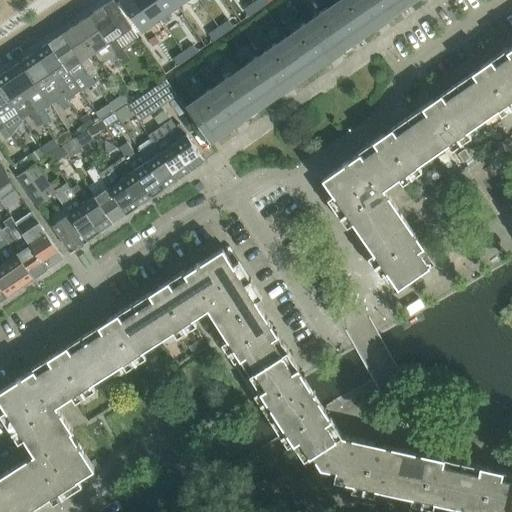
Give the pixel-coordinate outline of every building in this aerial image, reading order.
[(111,0),(90,15),(115,52),(116,52),(120,58),(123,63),(129,59),(121,48),(137,37),(113,0),(111,0)] [(147,0),(121,0),(142,30),(160,18),(147,0)] [(173,0),(147,0),(160,18),(178,6),(173,0)] [(266,0),(256,0),(253,2),(258,9),(268,2),(266,0)] [(383,18),(402,5),(398,0),(341,0),(332,6),(354,38),(375,24),(376,27),(385,20),(383,18)] [(253,2),(243,9),(248,16),(258,9),(253,2)] [(335,51),(354,38),(332,6),(285,39),(307,71),(327,57),(328,60),(329,60),(338,53),(335,51)] [(90,15),(76,24),(97,55),(98,55),(104,63),(110,59),(113,63),(120,58),(116,52),(115,52),(90,15)] [(228,20),(218,27),(222,33),(232,27),(228,20)] [(92,59),(97,55),(76,24),(63,33),(91,75),(99,70),(92,59)] [(218,27),(208,34),(212,40),(222,33),(218,27)] [(251,28),(245,32),(249,38),(255,34),(251,28)] [(63,33),(49,42),(67,69),(82,90),(82,91),(96,83),(91,75),(63,33)] [(288,84),(307,71),(285,39),(237,72),(259,104),(280,89),(281,93),(291,86),(288,84)] [(82,90),(67,69),(49,42),(36,51),(65,95),(68,100),(82,90)] [(192,44),(182,51),(187,58),(197,51),(192,44)] [(511,57),(506,49),(457,83),(483,119),(497,109),(501,115),(511,107),(511,57)] [(36,51),(22,60),(52,105),(65,95),(36,51)] [(182,51),(172,58),(177,65),(187,58),(182,51)] [(38,114),(52,105),(22,60),(9,69),(36,110),(38,114)] [(9,69),(0,75),(0,86),(13,106),(22,119),(36,110),(9,69)] [(237,72),(189,105),(211,137),(232,122),(234,126),(243,119),(240,117),(259,104),(237,72)] [(154,112),(178,96),(166,78),(142,94),(154,112)] [(457,83),(408,117),(433,154),(483,119),(457,83)] [(22,119),(13,106),(0,86),(0,114),(13,134),(22,119)] [(109,102),(110,103),(115,111),(128,102),(123,94),(118,97),(109,102)] [(154,112),(142,94),(130,103),(142,120),(154,112)] [(101,120),(115,111),(110,103),(96,112),(101,120)] [(127,104),(116,111),(120,118),(123,122),(134,115),(127,104)] [(106,127),(120,118),(116,111),(115,111),(101,120),(106,127)] [(0,114),(0,132),(5,139),(13,134),(0,114)] [(81,118),(88,129),(95,124),(88,114),(81,118)] [(408,117),(358,151),(384,188),(398,178),(402,184),(422,170),(418,165),(433,154),(408,117)] [(101,120),(95,124),(88,129),(87,129),(93,137),(106,128),(101,120)] [(173,143),(191,170),(204,161),(182,128),(177,131),(172,122),(163,128),(173,143)] [(80,134),(87,129),(84,124),(77,129),(80,134)] [(150,137),(154,142),(178,179),(191,170),(173,143),(163,128),(150,137)] [(94,139),(93,137),(87,129),(80,134),(75,138),(74,138),(81,147),(88,143),(94,139)] [(141,150),(148,160),(165,188),(178,179),(154,142),(150,137),(138,145),(141,150)] [(49,155),(61,147),(55,138),(41,147),(47,156),(49,155)] [(81,147),(74,138),(62,146),(70,158),(82,149),(81,147)] [(165,188),(148,160),(141,150),(137,153),(129,142),(120,148),(125,156),(152,196),(165,188)] [(41,147),(28,156),(34,165),(35,164),(42,160),(47,156),(41,147)] [(62,147),(61,147),(49,155),(54,161),(66,153),(62,147)] [(465,149),(458,153),(463,162),(470,157),(465,149)] [(343,164),(322,178),(363,237),(400,212),(384,188),(358,151),(357,152),(358,154),(349,160),(348,158),(342,162),(343,164)] [(28,156),(14,165),(20,174),(34,165),(28,156)] [(112,165),(121,178),(139,205),(152,196),(125,156),(112,165)] [(0,187),(4,185),(10,181),(5,167),(1,161),(0,161),(0,187)] [(54,192),(35,164),(34,165),(20,174),(18,176),(38,204),(55,193),(54,192)] [(102,178),(94,166),(87,171),(95,181),(88,186),(95,196),(114,223),(127,214),(102,178)] [(109,173),(102,178),(127,214),(139,205),(121,178),(115,181),(109,173)] [(4,185),(0,187),(0,199),(15,189),(10,181),(4,185)] [(55,193),(69,213),(88,240),(101,231),(71,188),(68,183),(54,192),(55,193)] [(114,223),(95,196),(89,200),(78,184),(71,188),(101,231),(114,223)] [(18,226),(31,245),(30,245),(46,268),(63,257),(38,223),(31,212),(16,223),(18,226)] [(435,262),(400,212),(363,237),(398,287),(427,267),(429,269),(434,265),(433,263),(435,262)] [(88,240),(69,213),(53,225),(71,252),(88,240)] [(8,225),(1,230),(33,277),(46,268),(30,245),(31,245),(18,226),(12,230),(8,225)] [(0,256),(20,286),(33,277),(1,230),(0,228),(0,227),(0,256)] [(200,260),(194,263),(196,265),(186,271),(185,269),(184,270),(208,308),(218,325),(256,300),(263,296),(261,294),(255,298),(246,284),(252,280),(251,278),(245,282),(223,247),(201,261),(200,260)] [(0,284),(7,295),(20,286),(0,256),(0,284)] [(197,324),(193,318),(208,308),(184,270),(159,286),(158,287),(134,302),(158,340),(173,331),(177,337),(197,324)] [(233,348),(227,352),(255,395),(261,391),(299,367),(256,300),(218,325),(233,348)] [(137,362),(133,356),(158,340),(134,302),(83,335),(107,373),(131,357),(135,363),(137,362)] [(58,351),(32,367),(57,405),(72,395),(75,402),(85,395),(95,389),(91,383),(107,373),(83,335),(58,351)] [(31,368),(32,370),(23,376),(22,374),(16,378),(17,379),(0,390),(0,400),(34,454),(72,429),(57,405),(32,367),(31,368)] [(299,367),(261,391),(304,458),(312,453),(342,434),(299,367)] [(64,496),(60,490),(94,468),(81,447),(82,445),(79,440),(77,441),(71,431),(73,430),(72,429),(34,454),(9,470),(33,508),(49,497),(53,503),(64,496)] [(353,483),(351,490),(374,495),(376,488),(394,492),(403,448),(343,435),(342,434),(312,453),(320,467),(336,470),(334,479),(353,483)] [(394,492),(412,496),(410,503),(433,508),(435,501),(452,505),(462,461),(403,448),(394,492)] [(452,505),(470,509),(469,511),(511,511),(511,472),(462,461),(452,505)] [(26,511),(33,508),(9,470),(0,475),(0,511),(26,511)]
